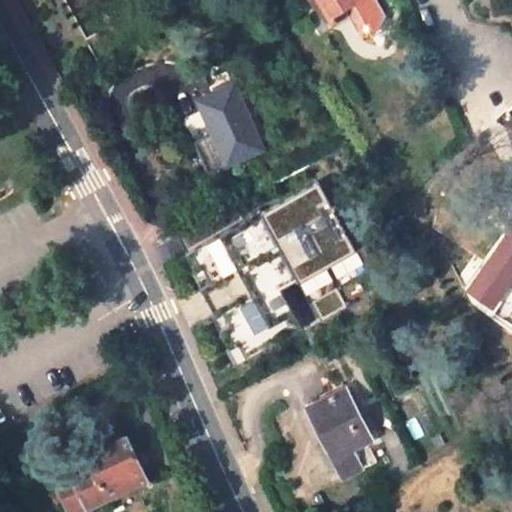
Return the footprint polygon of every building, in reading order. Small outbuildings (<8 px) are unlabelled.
[(374,0),(324,0),(334,18),(344,12),(357,34),(376,38),(384,19),(374,0)] [(200,100),(229,165),(262,150),(232,85),(200,100)] [(318,182),(185,254),(203,286),(200,288),(222,328),(219,330),(237,363),(301,328),(280,289),(296,280),(298,283),(355,252),(318,182)] [(371,442),(346,392),(310,411),(344,479),(362,470),(353,452),(371,442)] [(145,477),(127,439),(86,459),(89,464),(72,473),(87,505),(145,477)]
